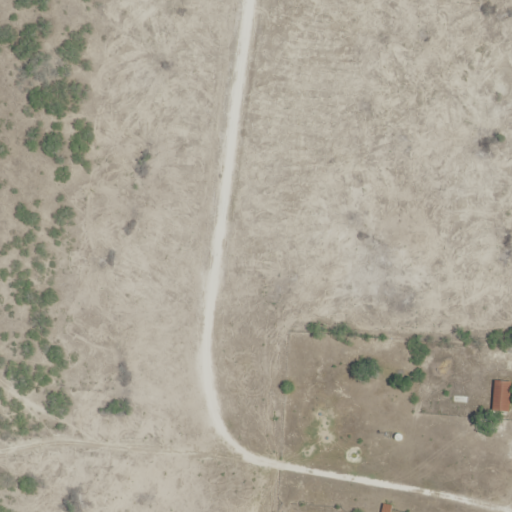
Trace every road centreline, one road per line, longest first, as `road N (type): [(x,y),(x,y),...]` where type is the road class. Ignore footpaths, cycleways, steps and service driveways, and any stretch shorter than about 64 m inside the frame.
road 1 (residential): [(254,0),(207,372),(218,428),(267,458),(255,511)]
road 2 (residential): [(267,458),(507,511)]
